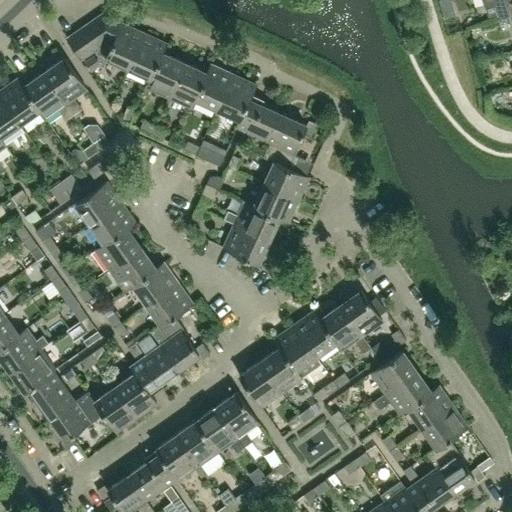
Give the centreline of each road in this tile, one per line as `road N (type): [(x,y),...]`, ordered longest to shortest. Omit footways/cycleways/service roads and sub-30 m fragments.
road 1 (residential): [(509,511),(501,457),(484,416),(345,202)]
road 2 (residential): [(42,504),(225,377),(252,307)]
road 3 (residential): [(252,307),(239,285),(190,265),(150,217),(158,181)]
road 4 (residential): [(252,307),(330,257),(345,202)]
